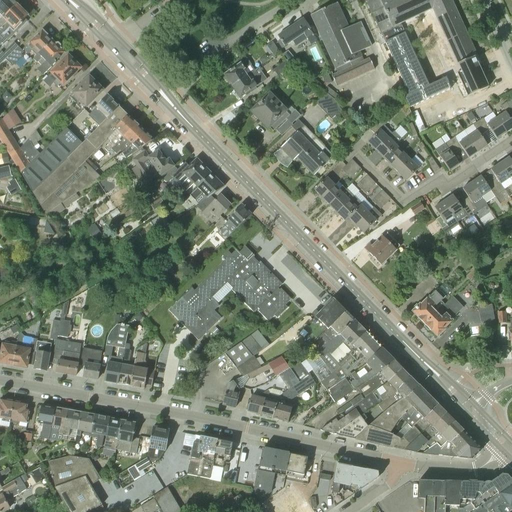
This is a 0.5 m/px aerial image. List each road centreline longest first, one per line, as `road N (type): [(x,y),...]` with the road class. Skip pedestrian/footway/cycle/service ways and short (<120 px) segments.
road 1 (unclassified): [(399,463),(0,380)]
road 2 (secondary): [(437,375),(198,132)]
road 3 (residential): [(355,157),(402,203),(456,182),(511,141)]
road 4 (secondary): [(198,132),(120,41)]
